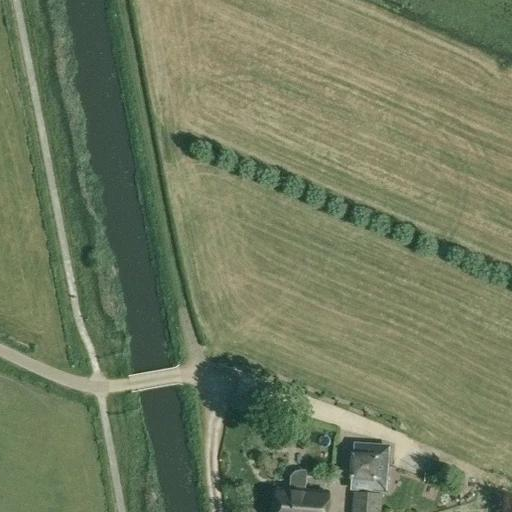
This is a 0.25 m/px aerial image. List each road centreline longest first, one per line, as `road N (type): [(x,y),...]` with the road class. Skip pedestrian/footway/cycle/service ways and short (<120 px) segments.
road 1 (unclassified): [(499,489),(254,383),(191,374)]
road 2 (unclassified): [(0,353),(73,386),(123,387),(191,374)]
